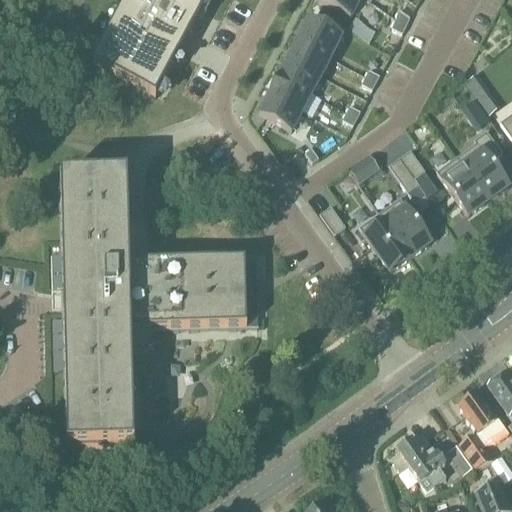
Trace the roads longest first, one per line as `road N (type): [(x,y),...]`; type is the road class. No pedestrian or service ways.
road 1 (residential): [(275,0),(219,112),(412,383)]
road 2 (tertiary): [(227,511),(342,434)]
